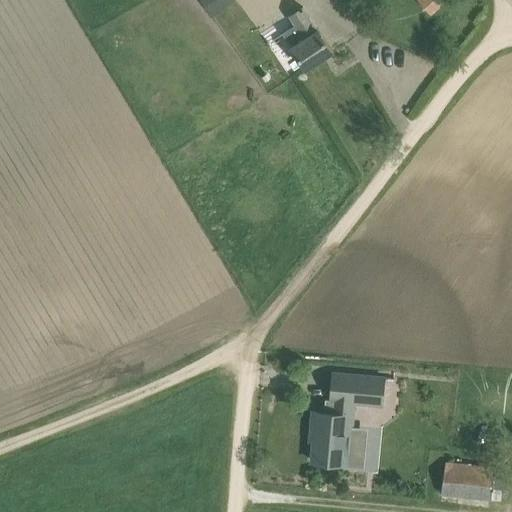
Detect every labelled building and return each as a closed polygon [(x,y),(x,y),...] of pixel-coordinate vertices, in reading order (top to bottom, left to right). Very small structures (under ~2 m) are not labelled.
[(199,0),(211,17),(227,6),(223,0),(199,0)] [(443,0),(418,0),(430,12),(443,0)] [(333,50),(328,42),(310,15),(304,6),(289,15),(295,24),(283,33),(287,38),(278,44),(295,72),(305,65),(307,68),(333,50)] [(314,410),(309,460),(343,463),(347,426),(353,427),(355,404),(383,407),(386,377),(333,372),(331,400),(335,400),(333,412),(314,410)] [(491,499),(495,468),(446,462),(441,493),(491,499)]
